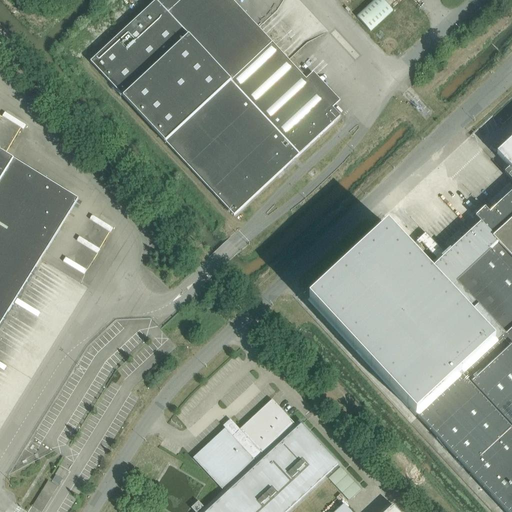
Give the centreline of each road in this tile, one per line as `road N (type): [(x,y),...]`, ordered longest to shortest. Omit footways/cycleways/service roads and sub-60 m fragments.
road 1 (unclassified): [(93,511),(179,381),(511,71)]
road 2 (unknown): [(365,511),(373,498),(367,477),(232,329)]
